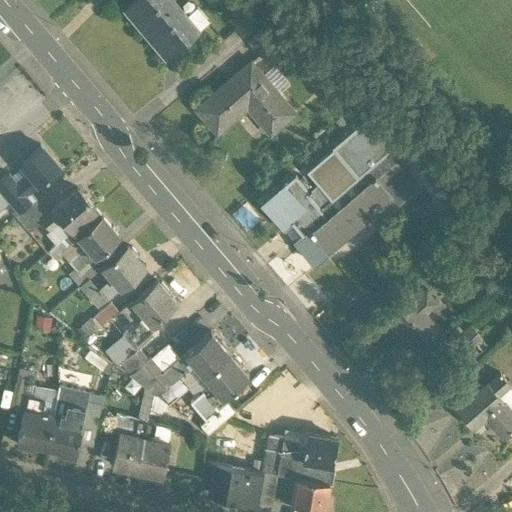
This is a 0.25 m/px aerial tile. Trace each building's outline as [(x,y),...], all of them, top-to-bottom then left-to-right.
[(198,31),(171,0),(135,0),(123,10),(152,44),(159,39),(171,54),(198,31)] [(278,39),(267,26),(248,42),(259,55),(278,39)] [(293,112),(249,62),(195,108),(216,132),(246,106),(269,133),(293,112)] [(333,148),(357,176),(387,151),(398,141),(374,113),(333,148)] [(41,146),(20,164),(27,172),(15,181),(8,173),(0,180),(0,191),(14,208),(19,213),(35,199),(30,193),(59,167),(41,146)] [(333,148),(306,171),(317,184),(318,184),(331,199),(357,176),(333,148)] [(320,208),(308,219),(314,226),(308,231),(326,252),(327,254),(329,252),(328,250),(390,198),(391,199),(392,198),(393,197),(383,185),(402,169),(387,151),(357,176),(331,199),(320,208)] [(402,169),(383,185),(393,197),(392,198),(396,203),(416,185),(402,169)] [(307,193),(304,189),(293,176),(262,203),(283,228),(290,222),(300,233),(293,239),(314,263),(326,252),(308,231),(314,226),(308,219),(320,208),(307,193)] [(331,199),(318,184),(317,184),(307,193),(320,208),(331,199)] [(77,188),(40,219),(49,229),(61,219),(71,230),(95,209),(77,188)] [(19,213),(16,215),(28,230),(40,219),(37,215),(44,210),(35,199),(19,213)] [(14,208),(9,212),(14,217),(16,215),(19,213),(14,208)] [(101,215),(76,236),(85,247),(69,261),(78,272),(119,236),(101,215)] [(71,230),(48,250),(56,259),(62,253),(60,250),(76,236),(71,230)] [(126,245),(102,266),(111,277),(99,288),(107,298),(144,266),(126,245)] [(102,266),(79,285),(98,306),(107,298),(99,288),(111,277),(102,266)] [(158,278),(132,300),(144,314),(123,332),(136,347),(137,345),(148,336),(146,333),(166,316),(162,311),(175,299),(168,290),(169,289),(163,281),(161,282),(158,278)] [(425,288),(416,296),(412,291),(383,315),(396,329),(398,327),(419,352),(442,331),(424,310),(436,300),(425,288)] [(110,302),(93,316),(100,325),(118,311),(110,302)] [(52,319),(38,316),(35,329),(49,332),(52,319)] [(480,336),(469,324),(446,343),(457,356),(480,336)] [(210,329),(192,346),(163,370),(163,371),(171,381),(194,363),(202,375),(203,375),(229,353),(210,329)] [(148,357),(137,345),(136,347),(121,360),(131,372),(148,357)] [(229,353),(203,375),(212,387),(206,392),(215,402),(248,375),(229,353)] [(131,372),(128,374),(152,393),(154,394),(171,381),(163,371),(163,370),(150,356),(148,357),(131,372)] [(32,372),(18,369),(9,407),(23,411),(28,393),(32,372)] [(500,371),(488,382),(487,380),(456,407),(473,426),(485,416),(502,435),(511,425),(511,388),(509,384),(510,383),(500,371)] [(203,375),(202,375),(189,385),(199,397),(208,408),(209,407),(215,402),(206,392),(212,387),(203,375)] [(60,385),(52,415),(63,417),(67,401),(84,405),(87,390),(60,385)] [(152,393),(143,386),(136,419),(146,421),(152,393)] [(45,396),(28,393),(23,411),(16,443),(34,447),(34,444),(46,446),(52,415),(41,413),(45,396)] [(154,394),(152,393),(146,421),(155,423),(157,413),(167,415),(171,408),(154,394)] [(199,397),(179,414),(190,422),(208,408),(199,397)] [(101,403),(86,400),(78,441),(92,443),(101,403)] [(63,417),(52,415),(46,446),(55,448),(55,452),(74,456),(81,421),(80,421),(84,405),(67,401),(63,417)] [(208,408),(190,422),(200,430),(217,416),(209,407),(208,408)] [(137,416),(116,411),(112,428),(137,434),(138,430),(134,429),(137,416)] [(137,434),(117,430),(110,463),(136,469),(143,435),(146,421),(136,419),(134,429),(138,430),(137,434)] [(155,423),(146,421),(143,435),(148,437),(149,432),(153,432),(155,423)] [(148,437),(143,435),(136,469),(162,475),(169,441),(166,440),(169,426),(155,423),(153,432),(149,432),(148,437)] [(336,435),(306,429),(304,437),(301,457),(331,461),(332,461),(336,435)] [(282,433),(268,431),(262,469),(276,472),(282,433)] [(331,461),(301,457),(304,437),(282,433),(276,472),(283,473),(295,475),(295,474),(328,480),(331,461)] [(262,469),(215,461),(210,491),(256,500),(262,469)] [(276,472),(262,469),(256,500),(270,503),(271,498),(279,499),(283,473),(276,472)] [(295,475),(283,473),(279,499),(290,501),(295,475)] [(328,480),(295,474),(295,475),(290,501),(323,507),(328,480)]
